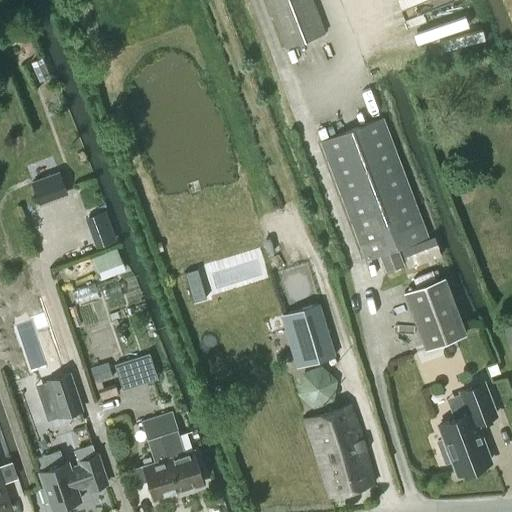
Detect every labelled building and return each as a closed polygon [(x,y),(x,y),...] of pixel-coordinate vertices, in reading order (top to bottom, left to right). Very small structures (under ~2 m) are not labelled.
[(266,0),(284,48),(324,33),(311,0),(266,0)] [(395,248),(426,236),(381,117),(319,141),(364,259),(379,254),(385,271),(402,265),(395,248)] [(56,170),(33,178),(42,201),(64,193),(56,170)] [(433,236),(399,248),(406,267),(440,255),(433,236)] [(57,268),(58,279),(76,277),(75,265),(57,268)] [(431,271),(412,278),(415,286),(434,279),(431,271)] [(404,291),(425,348),(464,334),(442,277),(404,291)] [(302,366),(334,356),(318,304),(286,314),(302,366)] [(68,307),(71,317),(77,315),(74,305),(68,307)] [(77,315),(71,317),(74,326),(80,324),(77,315)] [(511,347),(511,321),(503,325),(511,347)] [(149,353),(125,361),(133,384),(156,376),(149,353)] [(133,384),(125,361),(114,364),(121,388),(133,384)] [(489,376),(499,372),(496,363),(486,367),(489,376)] [(109,369),(92,375),(97,389),(103,387),(101,381),(111,377),(109,369)] [(81,409),(69,374),(49,380),(61,416),(81,409)] [(103,387),(97,389),(100,398),(117,392),(114,383),(103,387)] [(439,425),(444,439),(436,442),(445,463),(452,460),(457,474),(489,462),(477,431),(479,430),(476,422),(494,415),(482,383),(460,392),(468,414),(439,425)] [(329,497),(374,483),(364,446),(350,404),(304,419),(329,497)] [(164,434),(159,435),(167,458),(168,457),(179,489),(179,490),(204,482),(193,449),(183,453),(176,430),(178,429),(172,411),(158,416),(164,434)] [(146,439),(159,435),(164,434),(158,416),(140,422),(146,439)] [(159,435),(146,439),(153,462),(133,468),(138,482),(147,479),(153,498),(179,490),(179,489),(168,457),(167,458),(159,435)] [(59,450),(39,457),(44,470),(40,471),(45,487),(40,489),(44,502),(49,500),(52,509),(80,500),(76,489),(105,479),(93,444),(76,450),(81,465),(69,469),(67,462),(63,463),(59,450)] [(0,511),(2,511),(10,510),(0,480),(0,511)]
